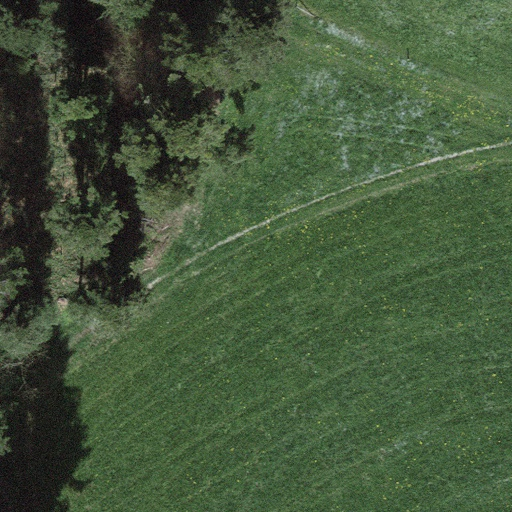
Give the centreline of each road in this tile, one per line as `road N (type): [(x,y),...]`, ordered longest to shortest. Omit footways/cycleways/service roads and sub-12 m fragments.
road 1 (track): [(0,407),(214,254),(374,184),(511,148)]
road 2 (track): [(511,124),(243,0)]
